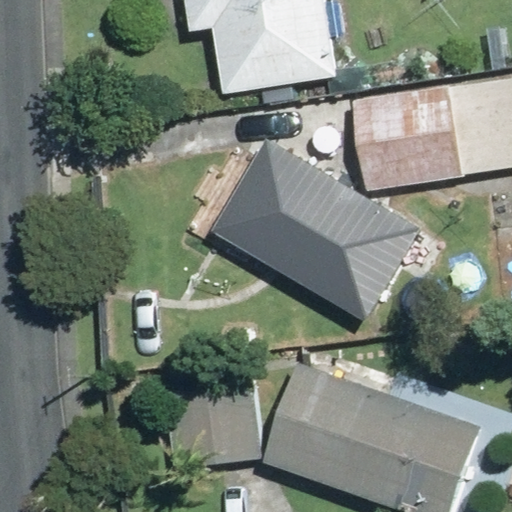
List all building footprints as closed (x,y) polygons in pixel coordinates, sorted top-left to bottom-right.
[(341,0),(202,0),(208,36),(233,32),(243,96),(354,77),(341,0)] [(511,80),(367,105),(382,195),(511,172),(511,80)] [(429,231),(281,145),(229,235),(337,298),(362,255),(401,278),(429,231)] [(410,400),(317,364),(277,466),(393,511),(471,511),(484,478),(393,442),(410,400)] [(263,387),(180,393),(186,471),(269,465),(263,387)]
